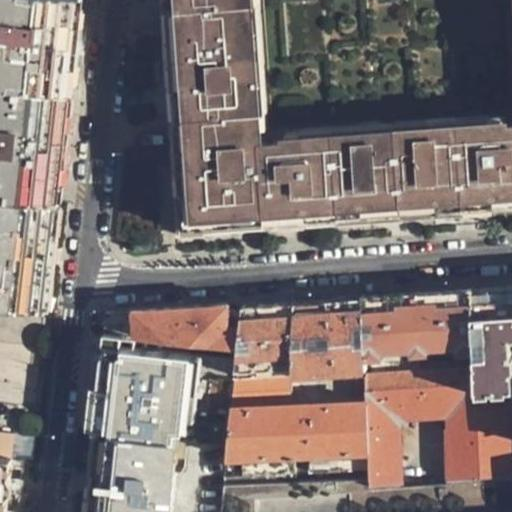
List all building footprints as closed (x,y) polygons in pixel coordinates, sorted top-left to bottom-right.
[(0,0),(0,93),(76,100),(81,53),(87,2),(65,0),(0,0)] [(511,0),(164,0),(180,233),(212,231),(249,228),(319,223),(430,216),(511,209),(511,0)] [(0,93),(0,198),(64,208),(70,155),(76,100),(0,93)] [(0,198),(0,306),(52,314),(58,264),(64,208),(0,198)] [(511,283),(488,285),(471,286),(477,379),(478,387),(511,385),(511,283)] [(414,290),(360,293),(365,365),(366,386),(477,379),(471,286),(414,290)] [(305,297),(296,298),(294,369),(365,365),(360,293),(305,297)] [(270,300),(245,301),(241,343),(237,380),(234,404),(293,402),(294,369),(296,298),(270,300)] [(107,310),(105,330),(162,335),(182,337),(183,328),(202,328),(201,339),(208,339),(241,343),(245,301),(125,309),(107,310)] [(100,381),(95,429),(172,437),(182,337),(105,330),(100,381)] [(237,380),(241,343),(208,339),(206,360),(211,361),(210,377),(237,380)] [(511,385),(478,387),(477,379),(366,386),(367,399),(371,467),(371,477),(372,483),(404,481),(400,416),(443,412),(451,425),(454,477),(511,472),(511,453),(511,441),(511,385)] [(371,467),(367,399),(293,402),(234,404),(226,480),(301,478),(301,453),(309,452),(309,468),(371,467)] [(89,475),(85,511),(169,511),(170,505),(177,505),(181,470),(174,470),(177,437),(172,437),(151,435),(95,429),(89,475)] [(10,486),(13,456),(0,454),(0,507),(7,509),(10,486)] [(511,511),(511,472),(454,477),(404,481),(372,483),(371,477),(301,478),(226,480),(222,511),(511,511)]
